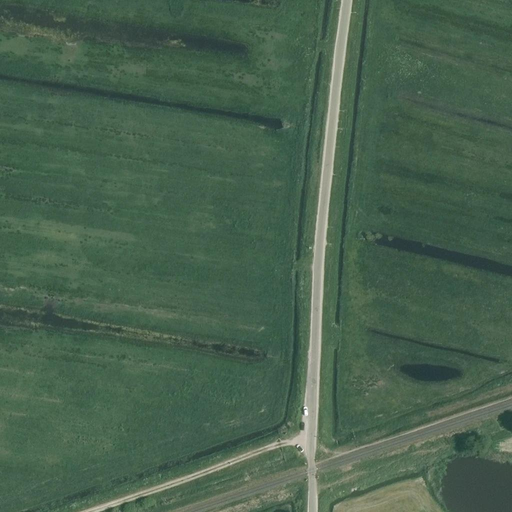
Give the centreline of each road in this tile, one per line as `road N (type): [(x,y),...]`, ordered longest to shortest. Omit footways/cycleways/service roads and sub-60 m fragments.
road 1 (unclassified): [(312,511),(318,258),(347,0)]
road 2 (unknown): [(310,434),(86,511)]
